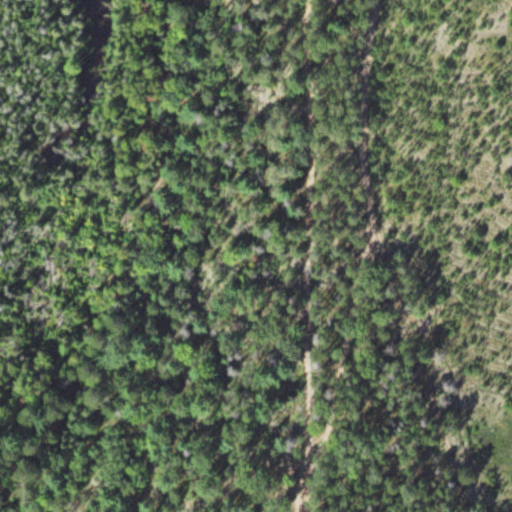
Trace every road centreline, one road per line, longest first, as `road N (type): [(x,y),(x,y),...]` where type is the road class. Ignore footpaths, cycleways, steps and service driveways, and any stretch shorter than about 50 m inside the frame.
road 1 (track): [(301,511),(303,0)]
road 2 (track): [(385,0),(367,222),(339,396),(302,470)]
road 3 (track): [(411,511),(405,488),(339,396)]
